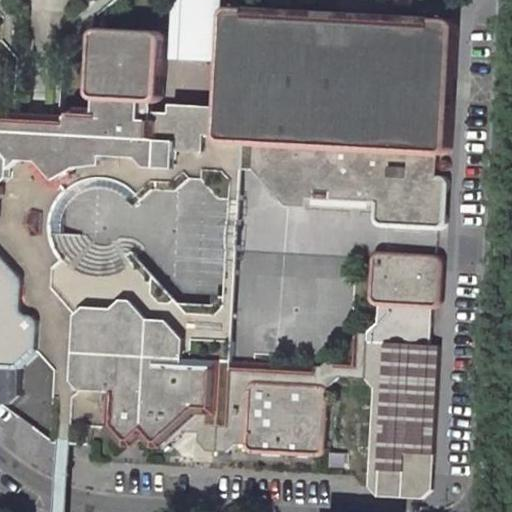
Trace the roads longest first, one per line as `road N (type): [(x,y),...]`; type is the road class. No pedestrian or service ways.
road 1 (unclassified): [(511,100),(482,511)]
road 2 (residential): [(0,467),(47,497),(134,511)]
